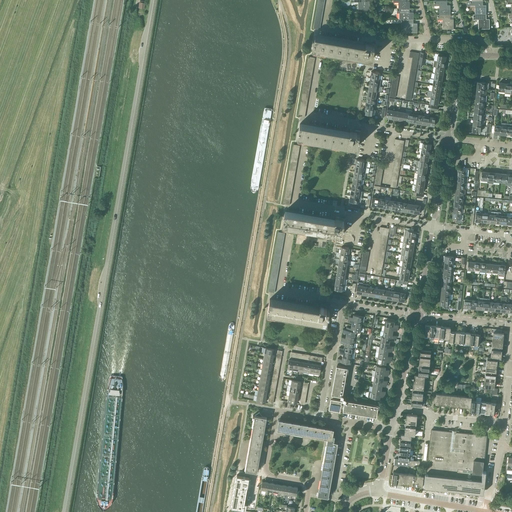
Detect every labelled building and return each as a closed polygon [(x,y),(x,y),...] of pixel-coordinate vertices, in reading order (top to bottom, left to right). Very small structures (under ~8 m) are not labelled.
[(352,0),(353,2),(358,2),(358,13),(369,13),(369,2),(365,2),(364,0),(352,0)] [(398,8),(409,8),(409,2),(405,2),(404,0),(393,0),(393,2),(398,2),(398,8)] [(446,1),(434,1),(434,6),(439,6),(439,15),(450,15),(450,5),(446,5),(446,3),(446,1)] [(467,1),(467,6),(475,6),(475,15),(486,15),(486,5),(482,5),(482,3),(482,1),(472,1),(470,1),(467,1)] [(409,8),(398,8),(397,8),(397,13),(399,13),(399,19),(400,19),(412,19),(413,19),(413,12),(408,12),(409,8)] [(450,15),(437,15),(437,20),(442,20),(442,29),(453,29),(453,19),(449,19),(449,17),(450,17),(450,15)] [(475,15),(473,15),(473,20),(478,20),(478,29),(489,29),(489,19),(485,19),(485,17),(486,17),(486,15),(475,15)] [(412,19),(400,19),(400,24),(404,24),(404,33),(403,33),(417,33),(417,23),(412,23),(412,19)] [(365,45),(315,36),(313,49),(372,59),(374,51),(376,44),(366,42),(365,45)] [(418,111),(412,110),(411,114),(410,122),(416,123),(417,115),(418,111)] [(350,133),(300,124),(298,137),(357,147),(359,139),(361,131),(351,129),(350,133)] [(424,186),(416,185),(414,191),(423,193),(424,186)] [(358,197),(350,195),(349,202),(357,203),(360,204),(361,198),(358,197)] [(475,221),(481,222),(482,213),(483,197),(480,197),(480,203),(479,204),(479,206),(480,208),(480,210),(476,210),(475,221)] [(420,206),(414,205),(413,213),(419,214),(419,212),(421,212),(422,208),(420,208),(420,206)] [(335,220),(285,211),(282,224),(342,235),(344,226),(346,218),(336,216),(335,220)] [(463,213),(461,213),(453,212),(452,219),(456,219),(456,222),(462,223),(463,213)] [(415,238),(404,236),(403,242),(414,244),(415,238)] [(409,274),(398,272),(397,278),(408,280),(409,274)] [(356,293),(362,294),(364,284),(358,282),(356,293)] [(320,308),(270,299),(267,312),(327,323),(328,315),(329,315),(331,307),(321,305),(320,308)] [(449,300),(440,299),(440,305),(444,306),(444,308),(449,309),(449,306),(448,306),(449,300)] [(345,367),(337,366),(332,394),(340,396),(345,367)] [(341,399),(331,397),(329,408),(340,410),(341,399)] [(378,408),(344,402),(343,410),(376,415),(378,408)] [(256,472),(265,417),(263,416),(259,412),(255,415),(255,416),(252,415),(252,418),(254,418),(245,470),(256,472)] [(334,429),(279,419),(277,430),(327,438),(318,495),(328,497),(338,442),(335,442),(336,433),(333,433),(334,429)] [(431,430),(425,485),(465,489),(466,488),(469,489),(470,489),(470,490),(472,490),(473,491),(474,490),(481,491),(486,436),(455,432),(431,430)] [(398,459),(395,459),(394,461),(394,465),(419,467),(420,461),(409,460),(398,459)] [(236,474),(229,509),(241,510),(247,477),(236,474)] [(262,482),(261,489),(260,489),(259,493),(261,494),(262,490),(266,490),(267,491),(268,483),(262,482)] [(268,483),(267,491),(266,490),(265,494),(267,495),(268,491),(271,491),(273,492),(274,484),(268,483)] [(274,484),(273,492),(271,491),(271,495),(273,496),(274,492),(277,492),(279,493),(280,485),(274,484)] [(280,485),(279,493),(277,492),(277,496),(279,497),(279,493),(283,493),(284,494),(286,486),(280,485)] [(286,486),(284,494),(283,493),(283,497),(285,498),(285,494),(289,495),(290,495),(292,487),(286,486)] [(292,487),(290,495),(289,495),(289,498),(291,499),(291,495),(296,496),(298,488),(292,487)]
